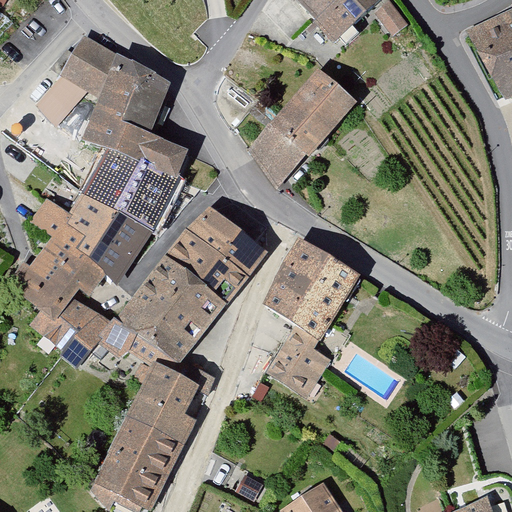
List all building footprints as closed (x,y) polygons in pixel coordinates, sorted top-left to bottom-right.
[(299,0),(334,41),(377,0),(299,0)] [(390,1),(374,13),(392,37),(408,25),(390,1)] [(511,8),(473,28),(509,104),(511,102),(511,8)] [(149,511),(152,507),(159,511),(219,386),(193,368),(276,265),(216,217),(123,330),(108,341),(108,324),(94,312),(112,286),(123,292),(159,242),(186,192),(198,166),(159,148),(179,96),(88,52),(81,69),(40,112),(61,134),(95,100),(119,90),(93,153),(112,162),(77,221),(52,202),(34,227),(59,246),(35,274),(29,269),(14,293),(49,319),(37,334),(50,342),(67,334),(56,349),(67,358),(80,375),(107,351),(153,386),(94,495),(109,511),(113,511),(117,505),(132,511),(149,511)] [(309,162),(357,104),(317,70),(270,125),(244,148),(273,186),(306,157),(309,162)] [(270,380),(313,407),(339,367),(322,356),(364,289),(305,253),(266,315),(298,335),(270,380)] [(287,511),(348,511),(330,484),(287,511)] [(499,511),(494,497),(463,511),(499,511)]
